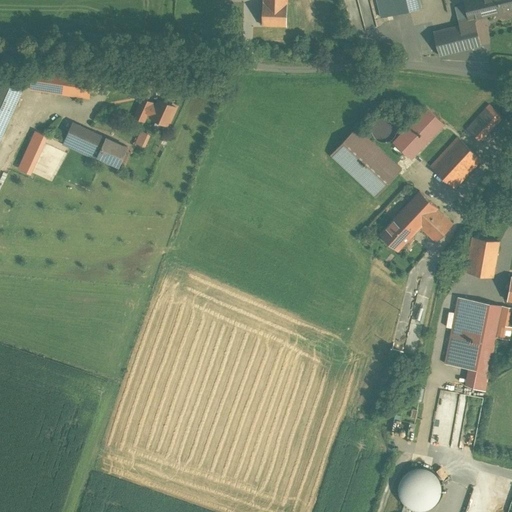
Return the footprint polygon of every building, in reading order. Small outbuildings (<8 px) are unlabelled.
[(287,0),(264,0),(264,1),(263,1),(262,25),(287,26),(287,2),(287,0)] [(394,0),(377,0),(382,17),(398,14),(394,0)] [(419,0),(394,0),(398,14),(421,8),(419,0)] [(475,2),(473,2),(477,17),(484,15),(481,0),(475,2)] [(511,0),(474,0),(475,2),(481,0),(484,15),(494,12),(494,13),(511,8),(511,0)] [(307,3),(287,2),(287,26),(306,27),(307,3)] [(473,2),(455,7),(460,25),(434,31),(439,55),(481,45),(474,17),(477,17),(473,2)] [(94,73),(34,64),(33,72),(31,89),(90,98),(92,80),(94,73)] [(17,84),(2,77),(0,80),(0,141),(24,87),(17,84)] [(176,107),(159,100),(156,106),(150,104),(151,102),(143,98),(134,117),(144,121),(147,115),(151,116),(151,117),(168,125),(176,107)] [(490,104),(467,128),(480,140),(503,116),(490,104)] [(426,107),(393,142),(411,159),(444,124),(426,107)] [(396,134),(397,129),(396,124),(393,120),(389,118),(384,117),(380,118),(376,121),(373,125),(372,130),(373,134),(376,138),(380,141),(385,142),(389,141),(393,138),(396,134)] [(89,131),(74,123),(67,138),(82,145),(89,131)] [(401,170),(356,128),(332,154),(377,196),(399,173),(401,170)] [(140,130),(135,143),(145,147),(150,134),(140,130)] [(128,148),(89,131),(82,145),(99,153),(98,156),(120,166),(128,148)] [(36,142),(42,144),(45,138),(39,136),(36,142)] [(458,137),(432,167),(438,172),(465,143),(458,137)] [(465,143),(438,172),(454,188),(482,158),(465,143)] [(41,150),(33,146),(23,168),(31,172),(41,150)] [(438,208),(420,190),(399,212),(407,220),(401,226),(412,236),(421,227),(436,242),(454,223),(438,209),(438,208)] [(399,212),(380,233),(399,251),(412,236),(401,226),(407,220),(399,212)] [(482,238),(467,235),(461,270),(468,271),(468,272),(475,273),(482,238)] [(499,241),(482,238),(475,273),(493,276),(499,241)] [(509,307),(459,297),(446,363),(469,368),(466,385),(485,391),(487,384),(487,381),(496,337),(503,338),(509,307)]
